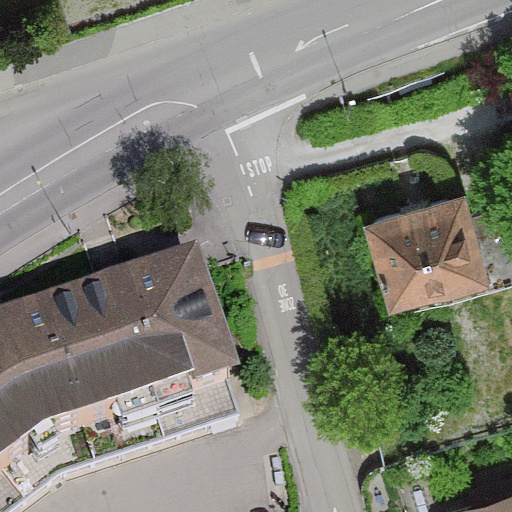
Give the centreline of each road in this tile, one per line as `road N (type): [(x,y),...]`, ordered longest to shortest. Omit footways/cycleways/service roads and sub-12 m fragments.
road 1 (residential): [(209,84),(337,511)]
road 2 (primary): [(209,84),(445,0)]
road 3 (primary): [(0,208),(180,97)]
road 4 (residential): [(180,97),(117,69),(0,108)]
